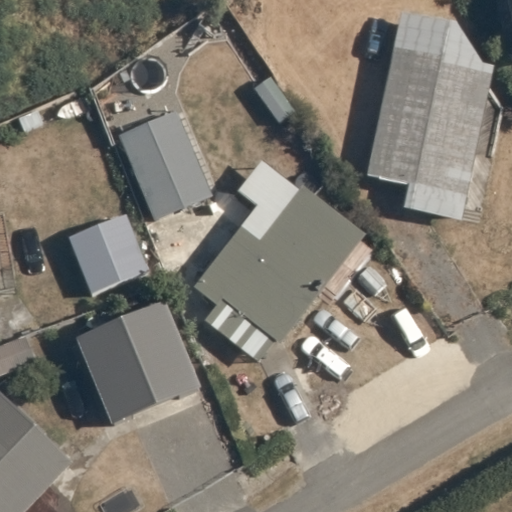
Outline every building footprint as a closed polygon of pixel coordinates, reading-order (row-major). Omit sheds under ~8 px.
[(464,227),(496,72),(484,68),(458,31),(403,18),(369,182),(410,191),(405,215),(464,227)] [(298,114),(273,80),(256,92),(281,126),(298,114)] [(46,127),(40,113),(21,122),(27,136),(46,127)] [(215,199),(179,117),(120,139),(157,224),(215,199)] [(281,349),(369,240),(304,190),(263,245),(244,231),(195,292),(218,310),(206,326),(261,367),(278,346),(281,349)] [(130,219),(71,241),(92,299),(152,276),(130,219)] [(205,394),(167,308),(79,345),(115,430),(205,394)] [(0,381),(38,367),(27,341),(0,352),(0,381)] [(0,511),(30,511),(73,468),(0,398),(0,511)]
